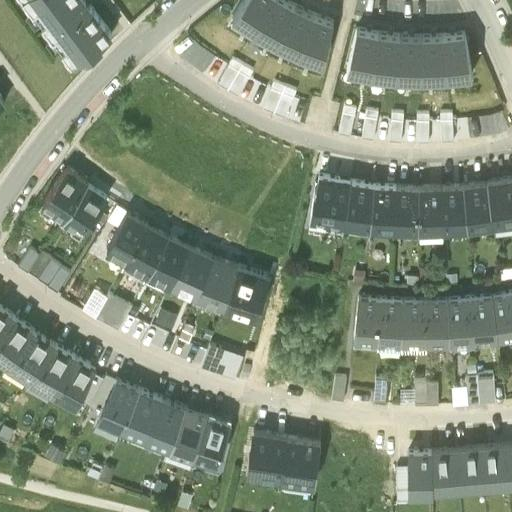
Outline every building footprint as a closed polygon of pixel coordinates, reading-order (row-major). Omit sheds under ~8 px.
[(26,0),(73,63),(86,53),(87,55),(103,43),(102,41),(112,34),(90,5),(88,6),(83,0),(26,0)] [(271,0),(241,0),(232,14),(253,29),(271,0)] [(287,0),(271,0),(253,29),(275,41),(294,4),(287,0)] [(294,4),(275,41),(298,52),(314,13),(294,4)] [(314,13),(298,52),(323,61),(333,20),(314,13)] [(378,31),(356,27),(346,68),(371,72),(378,31)] [(378,31),(371,72),(396,75),(400,33),(378,31)] [(443,33),(446,75),(472,72),(465,31),(443,33)] [(400,33),(396,75),(421,76),(421,34),(400,33)] [(421,34),(421,76),(446,75),(443,33),(421,34)] [(52,186),(43,199),(52,205),(51,206),(65,215),(88,182),(88,181),(78,174),(78,173),(67,165),(52,187),(52,186)] [(345,220),(351,179),(319,173),(317,187),(315,186),(311,213),(327,216),(328,217),(345,220)] [(511,175),(487,179),(493,220),(511,217),(511,175)] [(351,179),(345,220),(370,224),(374,183),(351,179)] [(468,224),(493,220),(487,179),(464,183),(468,224)] [(88,182),(65,215),(84,229),(100,205),(101,205),(108,196),(88,182)] [(395,225),(397,184),(374,183),(370,224),(395,225)] [(443,226),(468,224),(464,183),(442,184),(443,226)] [(419,226),(419,185),(397,184),(395,225),(419,226)] [(419,226),(443,226),(442,184),(419,185),(419,226)] [(127,257),(128,258),(148,222),(127,210),(107,245),(127,257)] [(168,234),(148,222),(128,258),(127,257),(127,258),(148,270),(168,234)] [(189,244),(168,234),(148,270),(170,281),(171,279),(189,244)] [(213,255),(189,244),(171,279),(197,292),(213,255)] [(28,270),(28,269),(40,252),(30,245),(18,263),(28,270)] [(57,290),(71,270),(51,256),(52,256),(42,249),(40,252),(28,269),(57,290)] [(237,264),(213,255),(197,292),(224,302),(237,264)] [(237,264),(224,302),(256,312),(268,274),(237,264)] [(95,314),(108,291),(95,284),(82,306),(95,314)] [(109,289),(108,291),(95,314),(118,327),(132,302),(109,289)] [(511,289),(493,292),(498,333),(511,331),(511,289)] [(493,292),(470,295),(474,336),(498,333),(493,292)] [(381,295),(358,294),(354,335),(378,336),(381,295)] [(381,295),(378,336),(402,338),(403,297),(381,295)] [(448,296),(450,338),(474,336),(470,295),(448,296)] [(448,296),(426,297),(426,338),(450,338),(448,296)] [(426,297),(403,297),(402,338),(426,338),(426,297)] [(0,329),(14,312),(0,302),(0,329)] [(0,354),(9,361),(33,327),(14,312),(0,329),(0,354)] [(31,376),(54,340),(33,327),(9,361),(31,376)] [(75,353),(54,340),(31,376),(54,389),(75,353)] [(93,370),(96,364),(75,353),(54,389),(76,402),(79,397),(93,370)] [(477,372),(479,400),(495,398),(493,369),(477,370),(477,372)] [(90,402),(104,376),(93,370),(79,397),(90,402)] [(106,400),(117,376),(106,371),(104,376),(90,402),(90,404),(101,408),(105,399),(106,400)] [(347,374),(335,372),(331,396),(343,398),(347,374)] [(465,373),(466,383),(467,401),(479,400),(477,372),(465,373)] [(387,373),(375,373),(373,401),(386,402),(387,373)] [(426,374),(414,374),(414,402),(426,402),(426,378),(426,374)] [(139,386),(117,376),(106,400),(105,399),(101,408),(98,414),(122,424),(139,386)] [(426,378),(426,402),(438,402),(438,378),(426,378)] [(466,383),(452,384),(453,401),(467,401),(466,383)] [(146,434),(162,396),(139,386),(122,424),(146,434)] [(170,444),(184,405),(162,396),(146,434),(170,444)] [(207,412),(184,405),(170,444),(194,453),(207,412)] [(207,412),(194,453),(219,460),(224,446),(223,445),(230,420),(207,412)] [(263,471),(280,475),(287,434),(272,431),(272,430),(253,427),(250,453),(249,453),(246,467),(263,470),(263,471)] [(320,439),(287,434),(280,475),(314,480),(320,439)] [(481,444),(484,481),(508,478),(505,441),(481,444)] [(457,446),(460,483),(484,481),(481,444),(457,446)] [(457,446),(431,448),(432,485),(460,483),(457,446)] [(432,485),(431,448),(408,448),(408,463),(408,488),(433,488),(432,485)] [(408,488),(408,463),(396,463),(396,499),(408,499),(408,488)]
